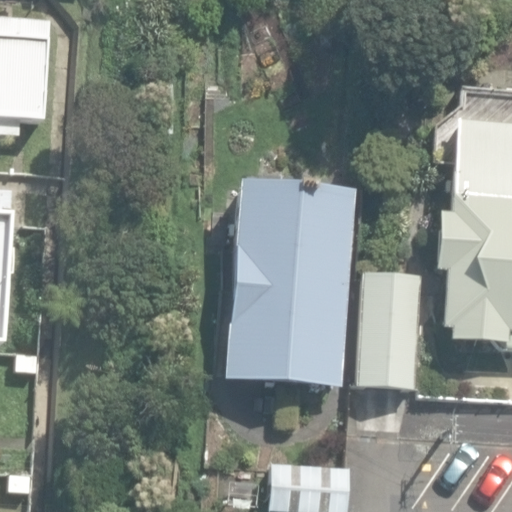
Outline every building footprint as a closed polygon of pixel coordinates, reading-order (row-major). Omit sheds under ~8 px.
[(0,140),(15,141),(16,123),(42,125),(46,24),(0,21),(0,140)] [(497,354),(511,354),(511,131),(454,129),(452,151),(448,151),(445,216),(432,216),(429,274),(440,275),(438,331),(446,332),(445,343),(497,346),(497,354)] [(219,383),(338,390),(350,194),(310,191),(310,202),(287,201),(288,191),(232,187),(219,383)] [(0,485),(17,486),(21,430),(0,429),(0,211),(0,209),(0,485)] [(358,313),(397,315),(400,273),(360,271),(358,313)] [(349,395),(391,398),(396,320),(354,316),(349,395)] [(262,511),(342,511),(345,471),(266,466),(262,511)]
